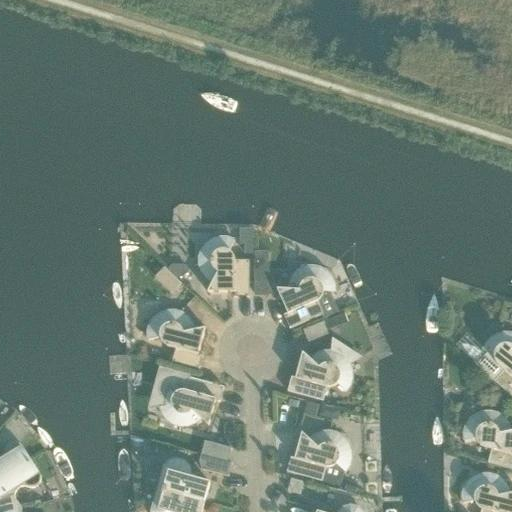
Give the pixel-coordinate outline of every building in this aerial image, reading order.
[(250,297),(250,260),(236,261),(235,257),(233,254),(230,251),(235,241),(228,238),(220,239),(213,241),(207,245),(203,251),(200,258),(200,266),(202,273),(207,279),(213,284),(208,292),(235,293),(235,297),(250,297)] [(336,293),(335,285),(332,277),(327,273),(320,269),(313,268),(305,268),(299,271),(293,276),(289,283),(287,290),(278,289),(288,313),(284,315),(290,329),(324,314),(318,301),(321,299),(323,296),(324,292),(336,293)] [(360,304),(355,292),(340,298),(346,310),(360,304)] [(199,354),(206,328),(195,330),(193,323),(189,318),(182,313),(175,311),(168,312),(161,315),(155,319),(151,326),(149,333),(149,340),(161,338),(162,341),(165,344),(168,346),(176,349),(173,362),(199,370),(203,355),(199,354)] [(350,324),(346,315),(305,331),(309,344),(329,336),(328,332),(350,324)] [(488,352),(476,365),(511,396),(511,333),(505,333),(497,334),(492,338),(486,344),(483,351),(488,352)] [(334,339),(333,350),(331,350),(323,350),(316,353),(310,359),(303,352),(296,378),(292,376),(288,391),(323,401),(327,387),(331,387),(335,386),(338,383),(347,392),(352,386),(354,378),(353,370),(352,365),(363,359),(334,339)] [(225,387),(189,377),(186,391),(182,391),(178,392),(174,394),(166,386),(162,392),(160,400),(161,407),(163,414),(168,420),(174,425),(181,427),(189,426),(196,423),(202,419),(209,426),(216,400),(220,401),(225,387)] [(321,406),(309,403),(306,415),(318,418),(321,406)] [(498,414),(491,412),(488,412),(484,412),(482,413),(479,414),(476,415),(474,416),(472,418),(470,420),(468,423),(466,426),(465,428),(465,430),(464,433),(464,441),(476,438),(477,442),(483,447),(492,449),(488,463),(511,469),(511,430),(511,431),(509,424),(504,418),(498,414)] [(323,431),(315,434),(309,439),(302,432),(295,458),(291,457),(287,472),(323,481),(326,468),(330,468),(334,466),(337,464),(347,473),(351,466),(353,459),(353,451),(350,443),(345,437),(338,433),(331,430),(323,431)] [(206,440),(202,454),(208,455),(229,461),(233,447),(206,440)] [(0,479),(30,460),(25,452),(25,450),(24,448),(24,447),(23,446),(22,445),(20,444),(19,443),(18,442),(15,442),(14,442),(13,442),(10,443),(8,444),(7,446),(6,447),(4,455),(4,456),(3,457),(1,459),(0,459),(0,479)] [(229,461),(208,455),(205,468),(228,474),(231,462),(229,461)] [(158,489),(205,502),(210,483),(190,477),(190,476),(191,475),(191,473),(191,472),(190,470),(190,469),(189,468),(189,466),(187,464),(185,462),(183,461),(180,460),(178,459),(176,459),(174,460),(172,460),(170,461),(168,462),(167,463),(165,465),(164,467),(163,469),(158,489)] [(30,460),(0,479),(0,511),(4,511),(22,508),(16,498),(15,497),(15,495),(15,494),(15,492),(16,491),(16,490),(18,488),(19,488),(21,486),(22,486),(24,486),(31,488),(34,487),(36,487),(37,486),(38,485),(40,483),(40,482),(41,480),(41,479),(41,478),(41,477),(41,475),(40,474),(40,473),(39,471),(38,470),(37,470),(36,469),(30,460)] [(511,511),(511,493),(509,486),(504,480),(497,475),(490,473),(482,473),(474,476),(468,481),(464,488),(461,496),(462,503),(475,501),(476,504),(478,507),(482,509),(481,511),(511,511)] [(305,484),(293,480),(290,493),(302,496),(305,484)] [(202,511),(205,502),(158,489),(153,508),(152,510),(152,511),(202,511)]
